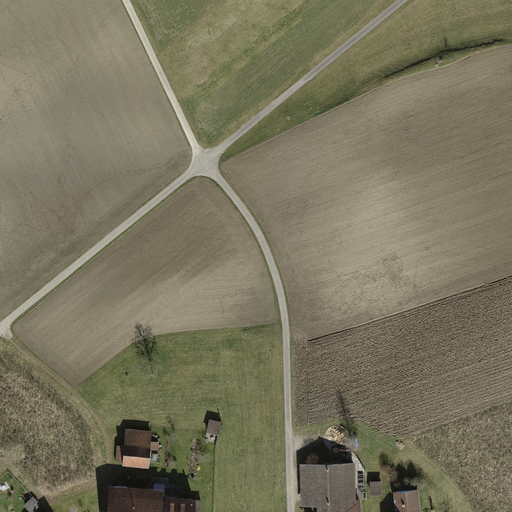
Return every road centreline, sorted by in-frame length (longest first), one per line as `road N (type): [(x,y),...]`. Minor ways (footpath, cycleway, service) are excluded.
road 1 (track): [(292,511),(280,287),(246,209),(205,161)]
road 2 (track): [(0,327),(205,161)]
road 3 (track): [(205,161),(403,0)]
road 4 (track): [(0,329),(97,412),(109,475),(99,511)]
road 5 (track): [(205,161),(126,0)]
